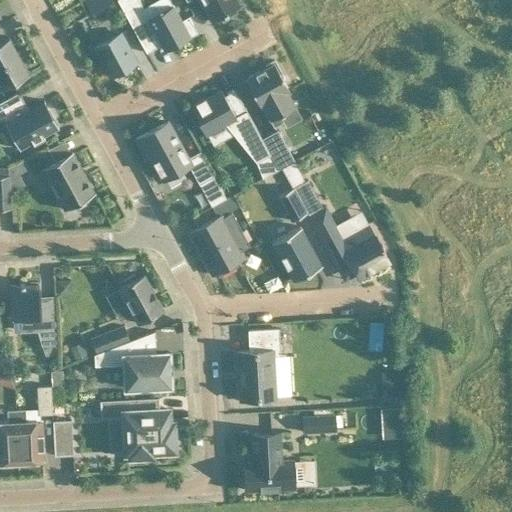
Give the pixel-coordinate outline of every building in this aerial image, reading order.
[(139,0),(117,0),(146,52),(170,39),(173,45),(197,32),(188,16),(181,20),(173,4),(149,17),(139,0)] [(185,0),(186,1),(187,0),(199,0),(211,21),(239,6),(236,0),(185,0)] [(120,34),(95,47),(111,75),(135,62),(120,34)] [(0,88),(29,73),(9,38),(8,36),(0,40),(0,88)] [(265,65),(266,67),(245,78),(260,107),(262,106),(273,127),(283,121),(279,114),(295,106),(287,92),(289,91),(279,73),(281,72),(274,60),(265,65)] [(246,109),(235,115),(220,89),(191,105),(200,120),(197,121),(205,135),(226,125),(256,162),(270,154),(270,153),(262,138),(246,109)] [(58,127),(43,100),(28,109),(18,91),(0,101),(0,119),(2,118),(19,148),(32,141),(33,143),(44,137),(43,135),(58,127)] [(188,157),(168,120),(135,138),(146,158),(150,156),(163,179),(188,165),(199,184),(213,176),(199,150),(188,157)] [(277,129),(262,138),(270,153),(270,154),(278,169),(294,160),(277,129)] [(71,151),(54,160),(47,148),(25,159),(29,168),(31,173),(40,168),(64,209),(94,192),(71,151)] [(25,159),(7,168),(7,175),(8,178),(17,174),(29,168),(25,159)] [(0,208),(9,208),(8,178),(7,175),(7,168),(7,167),(0,166),(0,208)] [(307,179),(293,187),(304,206),(318,199),(307,179)] [(291,220),(306,213),(292,188),(278,195),(291,220)] [(340,235),(324,205),(307,214),(331,258),(344,251),(357,275),(387,259),(366,221),(340,235)] [(221,214),(189,232),(212,274),(217,271),(219,274),(236,265),(234,261),(244,256),(240,249),(248,245),(231,213),(222,218),(221,214)] [(293,280),(321,264),(300,226),(272,241),(280,255),(276,257),(282,267),(285,266),(293,280)] [(125,283),(118,287),(138,323),(162,309),(143,274),(136,277),(134,273),(123,279),(125,283)] [(57,344),(55,310),(39,311),(38,297),(40,297),(40,296),(38,296),(38,283),(24,284),(23,282),(19,283),(19,284),(10,285),(11,318),(32,317),(41,345),(57,344)] [(124,325),(90,338),(95,351),(129,339),(124,325)] [(278,327),(247,329),(249,350),(237,351),(239,399),(244,398),(244,401),(258,401),(258,398),(275,397),(273,356),(280,355),(278,327)] [(154,331),(94,354),(94,366),(124,364),(126,387),(135,386),(135,389),(149,389),(148,385),(170,384),(168,353),(156,354),(154,331)] [(75,360),(87,356),(82,343),(70,348),(75,360)] [(2,366),(13,365),(13,357),(1,358),(2,366)] [(50,385),(37,386),(38,414),(52,413),(50,385)] [(157,397),(99,400),(100,417),(124,416),(126,451),(130,451),(131,455),(150,454),(149,450),(173,448),(172,444),(175,444),(174,425),(171,425),(171,421),(167,421),(166,408),(158,409),(157,397)] [(25,408),(15,409),(18,464),(31,463),(31,460),(42,460),(42,447),(42,434),(41,434),(40,420),(25,420),(25,408)] [(382,409),(382,423),(400,422),(399,408),(382,409)] [(18,464),(15,409),(6,409),(7,421),(0,421),(0,461),(6,462),(6,464),(18,464)] [(334,414),(302,415),(303,431),(335,430),(334,414)] [(70,419),(52,420),(54,455),(72,454),(70,419)] [(279,431),(251,433),(253,461),(243,461),(244,489),(294,487),(293,459),(281,459),(279,431)]
